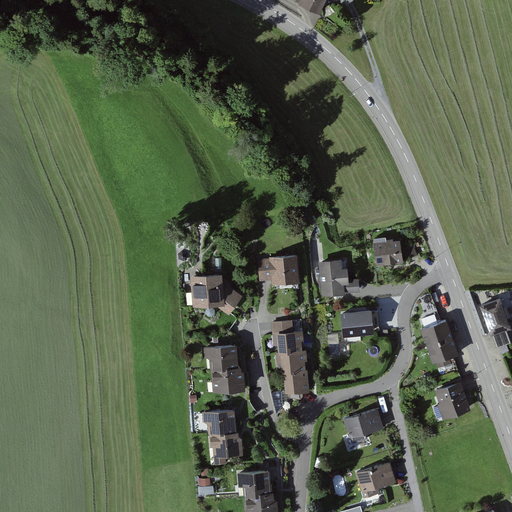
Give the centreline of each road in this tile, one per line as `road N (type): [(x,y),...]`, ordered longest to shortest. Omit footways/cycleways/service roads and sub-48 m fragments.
road 1 (tertiary): [(449,270),(413,174),(373,101),(324,48),(255,0)]
road 2 (tertiary): [(511,440),(449,270)]
road 3 (track): [(0,2),(65,49),(102,114)]
road 4 (residential): [(254,323),(274,428),(304,438)]
road 5 (residential): [(449,270),(410,294),(405,354),(390,380)]
road 6 (residential): [(390,380),(420,511)]
